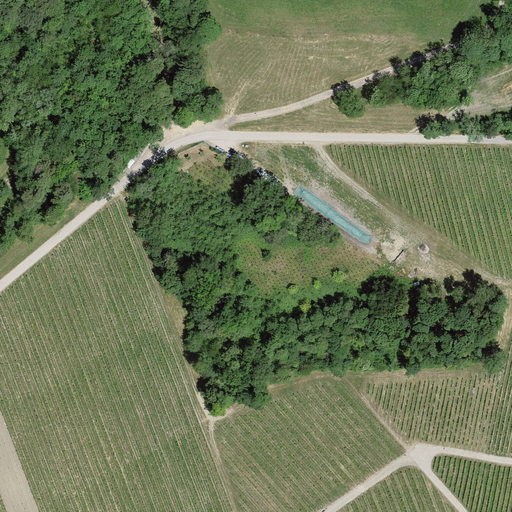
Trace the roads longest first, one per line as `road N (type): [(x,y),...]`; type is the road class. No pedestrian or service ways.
road 1 (unclassified): [(511,139),(190,139),(136,171),(0,285)]
road 2 (track): [(190,139),(453,45),(488,27),(502,0)]
road 3 (track): [(463,511),(413,455),(327,511)]
